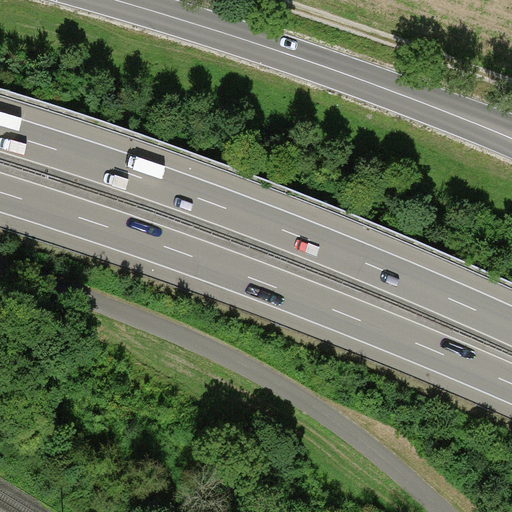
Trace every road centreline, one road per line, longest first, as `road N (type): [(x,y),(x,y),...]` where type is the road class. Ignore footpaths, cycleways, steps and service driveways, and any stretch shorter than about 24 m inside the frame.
road 1 (motorway): [(511,325),(299,234),(0,130)]
road 2 (motorway): [(0,191),(278,287),(511,383)]
road 3 (unclassified): [(445,511),(292,392),(0,268)]
road 4 (primary): [(100,0),(511,144)]
road 5 (unclassified): [(511,89),(254,0)]
